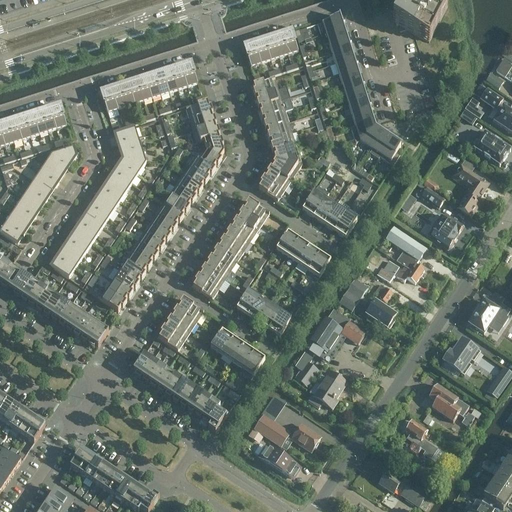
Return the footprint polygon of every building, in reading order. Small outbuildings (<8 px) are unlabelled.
[(429,44),(448,7),(433,0),(405,0),(393,25),(429,44)] [(343,29),(342,24),(345,22),(343,18),(340,19),(340,18),(339,18),(339,19),(322,24),(326,35),(343,29)] [(350,39),(349,35),(345,35),(343,29),(326,35),(329,45),(350,39)] [(298,54),(292,34),(282,37),(283,40),(289,57),(298,54)] [(289,57),(283,40),(282,37),(273,40),(279,60),(289,57)] [(350,50),(348,44),(351,43),(350,39),(329,45),(332,56),(350,50)] [(279,60),(273,40),(264,43),(265,46),(270,63),(279,60)] [(270,63),(265,46),(264,43),(255,46),(261,66),(270,63)] [(261,66),(255,46),(245,49),(251,69),(261,66)] [(356,59),(355,55),(352,56),(350,50),(332,56),(336,66),(356,59)] [(357,71),(355,65),(358,63),(356,59),(336,66),(339,76),(357,71)] [(198,86),(192,69),(191,67),(181,70),(187,89),(198,86)] [(187,89),(181,70),(171,73),(172,76),(178,93),(187,89)] [(363,80),(362,76),(359,77),(357,71),(339,76),(342,87),(363,80)] [(178,93),(172,76),(171,73),(165,75),(163,76),(169,95),(178,93)] [(169,95),(163,76),(154,78),(155,81),(161,98),(169,95)] [(161,98),(155,81),(154,78),(146,81),(152,101),(161,98)] [(363,91),(361,85),(364,84),(363,80),(342,87),(346,97),(363,91)] [(152,101),(146,81),(137,84),(138,87),(143,104),(152,101)] [(278,92),(275,81),(253,88),(255,93),(253,93),(255,100),(257,100),(257,99),(278,92)] [(143,104),(138,87),(137,84),(129,87),(135,106),(143,104)] [(135,106),(129,87),(120,89),(121,92),(126,109),(135,106)] [(126,109),(121,92),(120,89),(111,92),(118,112),(126,109)] [(369,101),(369,97),(365,97),(363,91),(346,97),(349,107),(369,101)] [(118,112),(111,92),(101,95),(102,98),(108,115),(118,112)] [(282,103),(278,92),(257,99),(257,100),(258,104),(257,104),(259,111),(261,110),(260,110),(282,103)] [(499,113),(493,122),(511,135),(511,115),(499,107),(502,102),(487,92),(481,101),(499,113)] [(370,112),(368,106),(371,105),(369,101),(349,107),(352,118),(370,112)] [(285,114),(282,103),(260,110),(261,110),(262,115),(260,115),(262,122),(264,121),(285,114)] [(213,115),(211,109),(209,110),(207,104),(186,111),(190,123),(213,115)] [(67,128),(61,111),(60,109),(50,112),(57,131),(67,128)] [(57,131),(50,112),(42,115),(43,117),(48,134),(57,131)] [(376,121),(375,117),(372,118),(370,112),(352,118),(356,128),(376,121)] [(289,125),(285,114),(264,121),(265,125),(263,126),(266,133),(267,132),(289,125)] [(48,134),(43,117),(42,115),(33,117),(39,137),(48,134)] [(216,126),(216,124),(214,120),(213,121),(211,116),(213,116),(213,115),(190,123),(193,134),(216,126)] [(39,137),(33,117),(25,120),(25,123),(31,140),(39,137)] [(31,140),(25,123),(25,120),(16,123),(22,142),(31,140)] [(360,142),(376,131),(375,127),(378,125),(376,121),(356,128),(360,142)] [(22,142),(16,123),(7,126),(8,128),(14,145),(22,142)] [(292,136),(289,125),(267,132),(269,137),(267,137),(269,144),(271,143),(292,136)] [(14,145),(8,128),(7,126),(0,127),(0,132),(5,148),(14,145)] [(220,138),(218,131),(216,131),(215,127),(217,127),(216,126),(193,134),(197,145),(204,143),(218,138),(220,138)] [(138,140),(135,129),(117,135),(114,136),(118,147),(138,140)] [(373,151),(385,133),(381,130),(379,133),(376,131),(360,142),(373,151)] [(382,157),(392,141),(387,138),(388,135),(385,133),(373,151),(381,156),(382,157)] [(485,137),(480,133),(476,138),(482,141),(476,150),(475,151),(476,152),(484,157),(490,161),(499,167),(499,168),(500,168),(500,167),(503,163),(507,157),(510,153),(510,152),(510,151),(509,152),(508,151),(501,146),(501,145),(495,142),(485,136),(485,137)] [(296,147),(292,136),(271,143),(272,147),(271,148),(273,155),(275,154),(274,153),(296,147)] [(224,148),(222,142),(220,142),(218,138),(204,143),(208,153),(224,155),(222,149),(224,148)] [(141,150),(138,140),(118,147),(121,156),(141,150)] [(396,155),(401,148),(402,149),(402,148),(401,148),(403,145),(399,142),(397,145),(392,141),(382,157),(381,156),(379,159),(393,168),(399,159),(400,158),(396,155)] [(302,167),(296,147),(274,153),(275,154),(276,158),(274,159),(275,163),(302,167)] [(69,170),(77,158),(74,150),(52,156),(51,158),(69,170)] [(146,165),(141,150),(121,156),(122,161),(146,165)] [(222,162),(220,161),(224,155),(208,153),(202,162),(214,171),(216,167),(218,168),(222,162)] [(69,170),(51,158),(46,166),(63,178),(69,170)] [(214,171),(202,162),(195,158),(188,168),(209,182),(209,181),(208,180),(210,177),(212,178),(216,172),(214,171)] [(137,178),(146,165),(122,161),(122,162),(119,166),(122,168),(137,178)] [(291,184),(302,167),(275,163),(273,167),(275,168),(272,171),(272,172),(291,184)] [(63,178),(46,166),(40,175),(58,187),(63,178)] [(137,178),(122,168),(119,166),(114,175),(132,187),(137,178)] [(209,182),(188,168),(182,178),(203,191),(201,190),(204,186),(205,187),(209,182)] [(475,204),(487,186),(461,168),(452,181),(470,194),(459,210),(470,218),(478,206),(475,204)] [(291,184),(272,172),(272,171),(271,170),(267,176),(268,177),(266,181),(265,181),(284,194),(291,184)] [(58,187),(40,175),(34,183),(52,195),(58,187)] [(132,187),(114,175),(108,183),(110,185),(126,195),(132,187)] [(203,191),(182,178),(176,187),(196,201),(196,200),(195,199),(197,196),(199,197),(203,191)] [(284,194),(265,181),(266,181),(264,180),(260,186),(262,187),(259,191),(278,204),(284,194)] [(52,195),(34,183),(29,192),(47,204),(52,195)] [(126,195),(110,185),(108,183),(102,192),(120,204),(126,195)] [(196,201),(176,187),(169,197),(190,210),(188,209),(191,205),(193,206),(196,201)] [(422,199),(439,211),(444,202),(427,191),(422,199)] [(47,204),(29,192),(23,200),(41,212),(47,204)] [(120,204),(102,192),(97,200),(99,202),(115,212),(120,204)] [(313,219),(325,201),(314,194),(302,212),(313,219)] [(190,210),(169,197),(163,206),(183,220),(184,219),(182,218),(185,215),(186,216),(190,210)] [(409,213),(416,200),(413,198),(405,211),(409,213)] [(41,212),(23,200),(17,209),(35,221),(41,212)] [(115,212),(99,202),(97,200),(91,209),(109,221),(115,212)] [(324,226),(335,208),(325,201),(313,219),(324,226)] [(270,216),(249,202),(245,208),(247,209),(244,213),(244,214),(263,226),(270,216)] [(183,220),(163,206),(157,215),(177,229),(176,228),(178,224),(180,225),(183,220)] [(334,233),(346,215),(335,208),(324,226),(334,233)] [(35,221),(17,209),(12,217),(29,229),(35,221)] [(109,221),(91,209),(85,217),(88,219),(103,229),(109,221)] [(263,226),(244,214),(244,213),(243,212),(239,218),(240,219),(238,222),(238,223),(257,236),(263,226)] [(177,229),(157,215),(150,225),(171,239),(171,238),(170,237),(172,234),(174,235),(177,229)] [(345,240),(357,223),(346,215),(334,233),(345,240)] [(29,229),(12,217),(6,226),(24,238),(29,229)] [(103,229),(88,219),(85,217),(80,226),(98,238),(103,229)] [(463,230),(446,219),(441,226),(437,223),(432,231),(436,234),(431,241),(448,252),(463,230)] [(257,236),(238,223),(238,222),(236,221),(233,227),(234,228),(232,232),(231,232),(250,245),(257,236)] [(171,239),(150,225),(144,235),(164,248),(165,248),(163,247),(166,243),(167,244),(171,239)] [(24,238),(6,226),(0,234),(18,247),(24,238)] [(98,238),(80,226),(74,234),(76,236),(92,246),(98,238)] [(418,263),(426,252),(394,230),(386,242),(403,254),(397,263),(405,268),(405,269),(420,279),(424,272),(416,267),(418,264),(418,263)] [(250,245),(231,232),(232,232),(230,231),(226,237),(228,238),(225,241),(225,242),(244,255),(250,245)] [(287,258),(299,241),(288,233),(276,251),(287,258)] [(92,246),(76,236),(74,234),(68,243),(86,255),(92,246)] [(164,248),(144,235),(138,244),(158,258),(158,257),(157,256),(159,253),(161,254),(164,248)] [(244,255),(225,242),(225,241),(224,240),(220,246),(222,247),(219,251),(238,264),(244,255)] [(298,265),(309,248),(299,241),(287,258),(298,265)] [(86,255),(68,243),(63,251),(65,253),(81,263),(86,255)] [(158,258),(138,244),(131,254),(152,267),(151,266),(153,262),(155,263),(158,258)] [(308,272),(320,255),(309,248),(298,265),(308,272)] [(238,264),(219,251),(217,250),(214,256),(215,257),(213,260),(212,261),(231,273),(238,264)] [(81,263),(65,253),(63,251),(57,260),(75,272),(81,263)] [(403,272),(390,263),(381,258),(374,253),(369,261),(382,270),(377,277),(389,285),(394,277),(404,284),(407,280),(415,286),(420,279),(405,269),(403,272)] [(152,267),(131,254),(125,263),(145,277),(146,276),(144,275),(147,272),(148,273),(152,267)] [(319,279),(331,262),(320,255),(308,272),(319,279)] [(231,273),(212,261),(213,260),(211,259),(207,265),(209,266),(206,270),(225,283),(231,273)] [(75,272),(57,260),(51,269),(69,281),(75,272)] [(0,284),(11,268),(3,263),(0,267),(0,284)] [(145,277),(125,263),(119,273),(139,286),(138,285),(140,281),(142,282),(145,277)] [(11,292),(22,276),(11,268),(0,284),(2,286),(1,288),(6,291),(8,289),(8,290),(11,292)] [(225,283),(206,270),(205,269),(201,275),(203,276),(200,279),(200,280),(219,292),(225,283)] [(139,286),(119,273),(112,282),(133,296),(133,295),(131,294),(134,291),(135,292),(139,286)] [(23,299),(33,283),(23,277),(22,276),(11,292),(12,293),(15,294),(13,296),(19,300),(20,298),(22,299),(23,299)] [(219,292),(200,280),(200,279),(199,278),(195,284),(196,285),(193,290),(212,302),(219,292)] [(363,298),(368,290),(355,281),(339,305),(352,314),(359,304),(365,308),(369,302),(363,298)] [(133,296),(112,282),(106,292),(126,305),(127,305),(125,304),(128,300),(129,301),(133,296)] [(30,304),(41,288),(33,283),(23,299),(22,299),(21,301),(26,305),(28,303),(30,304)] [(383,310),(393,296),(380,287),(367,307),(370,309),(374,304),(383,310)] [(38,309),(48,293),(41,288),(30,304),(28,306),(34,310),(35,308),(38,309)] [(126,305),(106,292),(99,302),(118,314),(121,310),(123,311),(126,305)] [(45,314),(56,298),(48,293),(38,309),(36,311),(41,315),(43,313),(45,314)] [(248,318),(259,300),(248,293),(237,310),(248,318)] [(53,319),(63,303),(56,298),(45,314),(44,316),(49,320),(50,318),(53,319)] [(258,325),(270,307),(259,300),(248,318),(258,325)] [(204,315),(183,301),(179,307),(181,308),(179,312),(178,312),(197,325),(204,315)] [(60,324),(71,308),(63,303),(53,319),(51,321),(56,325),(58,323),(60,324)] [(395,318),(383,310),(374,304),(370,309),(366,316),(387,330),(395,318)] [(471,329),(478,334),(479,332),(484,336),(489,328),(491,330),(496,323),(504,328),(509,320),(507,318),(511,312),(501,306),(497,312),(485,304),(480,312),(479,311),(478,313),(476,316),(475,317),(476,318),(470,326),(472,327),(471,329)] [(269,332),(280,314),(270,307),(258,325),(269,332)] [(68,329),(78,313),(71,308),(60,324),(59,326),(64,330),(65,328),(68,329)] [(197,325),(178,312),(179,312),(177,311),(173,316),(175,317),(172,321),(172,322),(191,334),(197,325)] [(327,356),(341,336),(349,324),(350,323),(334,312),(301,360),(309,366),(319,351),(327,356)] [(75,334),(86,318),(78,313),(68,329),(66,331),(71,335),(73,333),(75,334)] [(279,339),(291,321),(280,314),(269,332),(279,339)] [(83,339),(93,323),(86,318),(75,334),(74,336),(79,340),(80,338),(83,339)] [(191,334),(172,322),(172,321),(171,320),(167,326),(168,327),(166,331),(184,344),(191,334)] [(90,344),(101,328),(93,323),(83,339),(81,341),(86,345),(88,343),(90,344)] [(358,347),(366,335),(349,324),(341,336),(358,347)] [(98,350),(109,333),(101,328),(90,344),(89,346),(94,350),(95,348),(98,350)] [(184,344),(166,331),(164,329),(161,335),(162,336),(159,341),(178,354),(184,344)] [(221,357),(233,339),(222,332),(210,350),(221,357)] [(232,364),(244,346),(233,339),(221,357),(232,364)] [(474,364),(481,354),(463,342),(456,351),(456,352),(454,356),(450,353),(443,363),(461,376),(468,365),(467,365),(470,361),(474,364)] [(242,371),(254,353),(244,346),(232,364),(242,371)] [(253,378),(265,361),(254,353),(242,371),(253,378)] [(142,379),(153,363),(145,357),(134,373),(137,375),(135,377),(141,381),(142,379)] [(485,357),(480,363),(494,374),(499,367),(485,357)] [(319,373),(309,366),(301,360),(295,368),(301,372),(296,380),(307,389),(319,373)] [(149,384),(160,368),(153,363),(142,379),(144,380),(143,382),(148,386),(149,384)] [(157,389),(167,373),(160,368),(149,384),(152,385),(150,387),(155,391),(157,389)] [(497,401),(511,378),(511,375),(504,370),(492,387),(497,391),(492,397),(497,401)] [(164,394),(175,378),(167,373),(157,389),(159,390),(158,392),(163,396),(164,394)] [(336,403),(347,386),(328,373),(320,386),(322,387),(314,399),(332,411),(337,404),(336,403)] [(172,399),(182,383),(175,378),(164,394),(167,395),(165,397),(170,401),(172,399)] [(179,404),(190,388),(182,383),(172,399),(174,400),(173,402),(178,406),(179,404)] [(458,402),(437,387),(429,399),(436,404),(432,410),(453,424),(461,412),(454,407),(458,402)] [(187,409),(197,393),(190,388),(179,404),(182,405),(180,407),(185,411),(187,409)] [(194,414),(205,398),(197,393),(187,409),(189,410),(188,412),(193,416),(194,414)] [(236,404),(240,398),(234,394),(230,400),(236,404)] [(202,419),(212,402),(205,398),(194,414),(197,415),(195,417),(200,421),(202,419)] [(209,424),(217,412),(217,413),(220,408),(219,407),(220,407),(212,402),(202,419),(204,420),(203,422),(208,426),(209,424)] [(0,422),(4,425),(15,409),(12,407),(12,406),(7,403),(7,404),(0,414),(0,422)] [(22,414),(19,412),(20,411),(15,408),(15,409),(4,425),(11,430),(22,414)] [(226,419),(217,413),(217,412),(209,424),(212,425),(208,430),(215,435),(226,419)] [(474,412),(470,417),(477,422),(480,416),(474,412)] [(30,419),(27,417),(27,416),(22,413),(22,414),(11,430),(19,435),(30,419)] [(26,440),(37,424),(34,422),(35,421),(30,418),(30,419),(19,435),(26,440)] [(289,436),(264,419),(255,431),(254,433),(280,450),(288,439),(289,436)] [(34,445),(45,429),(42,427),(42,426),(37,423),(37,424),(26,440),(34,445)] [(422,441),(429,432),(419,425),(418,427),(413,423),(406,433),(410,436),(407,441),(418,448),(422,441)] [(297,425),(289,436),(288,439),(292,441),(311,454),(314,450),(316,450),(318,447),(318,445),(321,441),(297,425)] [(299,469),(268,449),(261,460),(291,480),(299,469)] [(22,464),(4,452),(0,458),(0,460),(16,471),(17,471),(21,464),(22,464)] [(78,474),(89,458),(85,454),(84,455),(81,453),(70,469),(78,474)] [(86,479),(96,463),(97,463),(92,459),(92,460),(89,458),(78,474),(86,479)] [(16,471),(0,460),(0,470),(12,478),(16,471)] [(93,484),(104,468),(100,464),(99,465),(97,463),(96,463),(86,479),(93,484)] [(101,489),(111,473),(112,473),(107,469),(107,470),(104,468),(93,484),(101,489)] [(12,478),(0,470),(0,480),(7,485),(8,485),(7,485),(12,478)] [(511,475),(504,470),(497,479),(511,489),(511,475)] [(108,494),(119,478),(115,474),(114,475),(111,473),(101,489),(108,494)] [(429,497),(404,480),(401,484),(387,474),(379,486),(394,496),(396,492),(402,495),(400,498),(420,511),(429,497)] [(116,499),(126,483),(127,483),(122,479),(122,480),(119,478),(108,494),(116,499)] [(511,497),(511,489),(497,479),(491,489),(510,501),(511,497)] [(123,504),(134,488),(129,484),(129,485),(126,483),(116,499),(123,504)] [(131,509),(141,493),(142,493),(137,489),(137,490),(134,488),(123,504),(131,509)] [(510,501),(491,489),(484,499),(486,499),(485,500),(485,499),(483,502),(482,503),(491,510),(492,509),(494,506),(493,505),(494,505),(503,511),(510,501)] [(74,504),(56,491),(55,492),(56,492),(50,501),(65,511),(67,511),(73,503),(73,504),(74,504)] [(140,511),(149,498),(144,494),(144,495),(141,493),(131,509),(134,511),(140,511),(141,511),(140,511)] [(141,511),(151,511),(159,499),(153,495),(151,499),(149,498),(140,511),(141,511)] [(65,511),(50,501),(45,508),(44,508),(45,509),(49,511),(65,511)] [(489,511),(491,510),(482,503),(479,509),(476,506),(472,511),(489,511)]
